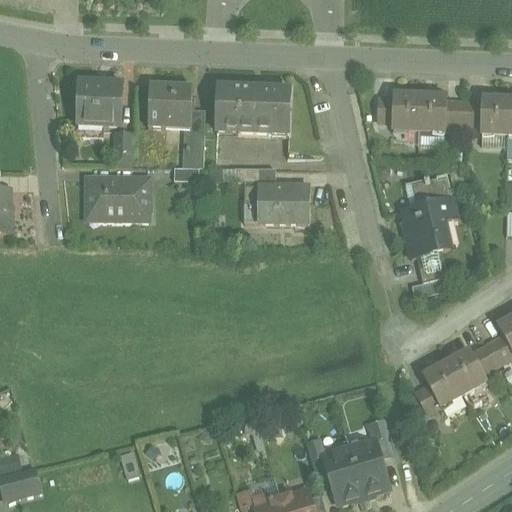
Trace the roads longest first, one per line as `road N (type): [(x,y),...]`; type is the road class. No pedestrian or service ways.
road 1 (residential): [(38,41),(329,58)]
road 2 (residential): [(375,262),(329,58)]
road 3 (residential): [(57,240),(38,41)]
road 4 (residential): [(329,58),(511,62)]
road 5 (residential): [(399,355),(511,284)]
